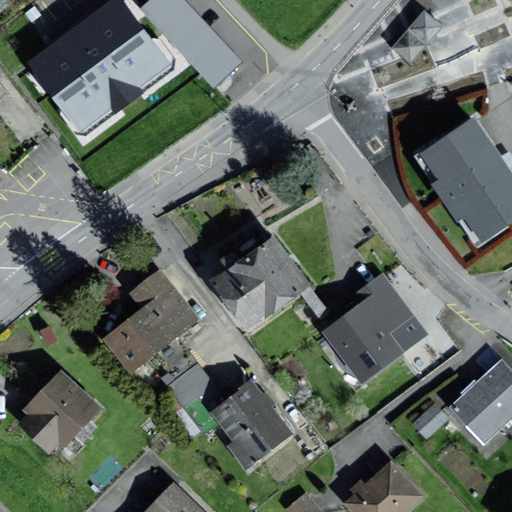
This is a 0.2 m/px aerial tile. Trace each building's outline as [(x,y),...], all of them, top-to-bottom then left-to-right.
[(128,0),(126,0),(35,65),(79,126),(172,60),(128,0)] [(188,0),(143,0),(140,4),(216,83),(243,57),(188,0)] [(442,26),(426,11),(409,30),(426,45),(442,26)] [(411,62),(426,45),(409,30),(394,47),(411,62)] [(511,220),(511,172),(475,119),(420,157),(480,243),(511,220)] [(313,289),(275,237),(212,282),(250,334),(313,289)] [(198,319),(162,270),(133,291),(147,311),(109,338),(130,368),(198,319)] [(413,316),(382,276),(362,292),(368,300),(321,336),(361,388),(405,354),(389,335),(413,316)] [(511,415),(511,373),(502,363),(455,407),(486,440),(511,415)] [(101,407),(61,370),(23,411),(32,419),(25,428),(52,453),(62,441),(66,444),(101,407)] [(295,431),(254,383),(214,417),(236,443),(229,449),(248,471),(295,431)] [(449,419),(435,404),(415,423),(429,438),(449,419)] [(410,511),(425,499),(392,462),(367,485),(361,478),(350,488),(356,494),(346,504),(353,511),(410,511)] [(201,511),(173,486),(148,511),(201,511)] [(323,511),(307,494),(290,510),(291,511),(323,511)]
